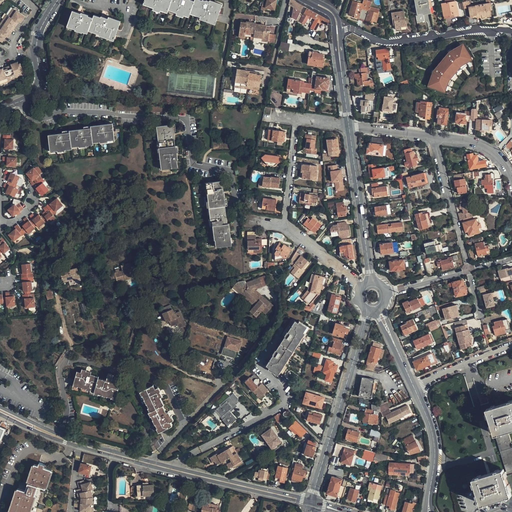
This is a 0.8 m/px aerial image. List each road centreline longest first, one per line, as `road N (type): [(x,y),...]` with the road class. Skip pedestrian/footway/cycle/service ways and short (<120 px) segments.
road 1 (tertiary): [(0,410),(77,444),(312,502)]
road 2 (residential): [(312,502),(368,309)]
road 3 (residential): [(335,20),(394,44),(511,30)]
road 4 (residential): [(348,126),(370,282)]
road 5 (residential): [(0,108),(39,90),(36,36),(57,0)]
road 6 (residential): [(432,139),(468,269)]
